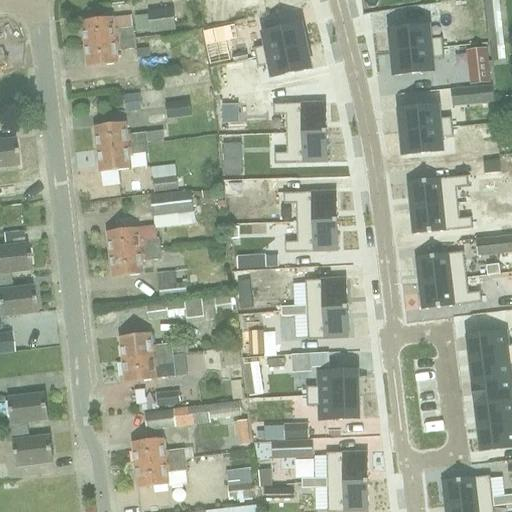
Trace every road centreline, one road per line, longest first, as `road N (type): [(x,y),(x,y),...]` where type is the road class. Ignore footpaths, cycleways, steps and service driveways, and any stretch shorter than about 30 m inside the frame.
road 1 (residential): [(411,511),(371,249),(375,197),(330,0)]
road 2 (residential): [(104,511),(98,457),(82,414),(35,0)]
